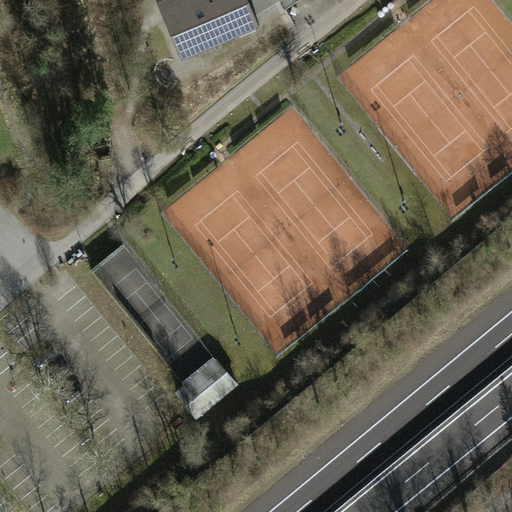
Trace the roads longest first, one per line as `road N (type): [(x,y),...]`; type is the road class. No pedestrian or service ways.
road 1 (motorway): [(511,334),(296,511)]
road 2 (motorway): [(371,511),(511,397)]
